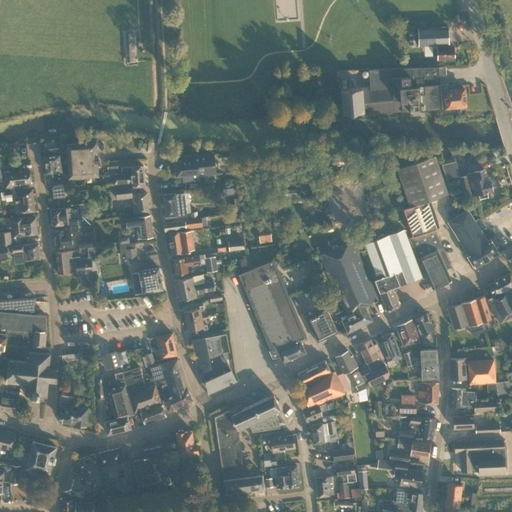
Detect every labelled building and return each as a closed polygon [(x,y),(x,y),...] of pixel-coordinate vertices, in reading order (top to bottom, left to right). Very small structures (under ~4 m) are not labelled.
[(418,29),(418,43),(418,45),(435,45),(437,45),(437,48),(432,48),(433,54),(437,54),(437,59),(454,58),(454,45),(448,45),(448,27),(418,27),(418,29)] [(418,43),(418,29),(409,29),(409,43),(418,43)] [(134,33),(126,33),(127,61),(135,61),(134,33)] [(401,110),(441,107),(440,92),(439,76),(446,76),(445,66),(369,69),(369,85),(362,86),(362,87),(340,88),(341,111),(363,110),(363,113),(401,110)] [(444,91),(440,92),(441,107),(465,106),(464,87),(444,89),(444,91)] [(98,175),(96,141),(66,143),(67,151),(63,151),(64,177),(69,176),(69,177),(98,175)] [(64,196),(63,186),(59,147),(44,149),(45,156),(44,156),(46,173),(52,172),(53,180),(55,198),(64,196)] [(435,154),(396,167),(409,206),(410,207),(402,210),(413,236),(436,226),(436,227),(440,226),(431,199),(448,193),(446,187),(438,162),(435,154)] [(183,181),(199,180),(199,173),(207,172),(207,170),(215,169),(214,157),(206,158),(205,155),(195,156),(195,159),(175,160),(176,175),(182,175),(183,181)] [(460,174),(456,160),(442,165),(447,178),(460,174)] [(117,172),(117,163),(107,163),(108,172),(117,172)] [(144,184),(143,165),(122,167),(122,173),(113,174),(113,183),(132,182),(132,185),(144,184)] [(488,180),(485,169),(468,173),(468,175),(459,177),(464,195),(472,193),(472,194),(477,193),(478,199),(487,196),(485,191),(492,189),(490,179),(488,180)] [(21,171),(21,170),(5,171),(6,189),(14,188),(13,186),(19,186),(19,183),(31,182),(30,171),(21,171)] [(147,192),(132,194),(131,186),(116,187),(117,199),(132,197),(133,213),(149,211),(147,192)] [(35,210),(32,189),(16,191),(19,212),(35,210)] [(12,196),(11,190),(5,191),(0,192),(1,200),(6,199),(5,197),(12,196)] [(175,194),(175,193),(163,194),(165,216),(186,214),(184,193),(175,194)] [(71,219),(70,207),(51,209),(52,224),(67,223),(67,227),(90,225),(90,218),(71,219)] [(474,220),(467,208),(447,221),(455,232),(456,232),(461,240),(460,241),(467,253),(466,253),(475,267),(498,252),(490,239),(487,240),(480,229),(481,229),(480,219),(477,218),(474,220)] [(232,215),(233,223),(240,222),(239,214),(232,215)] [(152,236),(150,215),(122,218),(123,226),(127,225),(127,226),(136,225),(137,238),(152,236)] [(25,218),(24,216),(12,217),(14,235),(37,232),(35,217),(25,218)] [(202,226),(201,217),(185,218),(185,220),(164,222),(165,231),(178,230),(178,227),(185,227),(186,228),(202,226)] [(436,226),(413,236),(413,237),(409,238),(417,258),(419,257),(421,262),(444,253),(434,228),(436,227),(436,226)] [(422,275),(404,228),(364,243),(377,278),(375,279),(386,309),(399,304),(392,287),(399,284),(399,285),(407,282),(406,281),(422,275)] [(65,234),(65,230),(53,231),(55,246),(66,245),(70,244),(69,233),(65,234)] [(194,249),(191,230),(169,233),(172,254),(190,251),(190,249),(194,249)] [(0,243),(12,243),(10,231),(0,231),(0,243)] [(91,238),(91,237),(78,239),(78,248),(92,246),(92,245),(95,245),(94,238),(91,238)] [(244,249),(243,239),(228,241),(229,250),(244,249)] [(377,300),(352,241),(318,256),(337,296),(338,295),(348,316),(341,319),(348,332),(372,320),(365,305),(377,300)] [(11,253),(14,252),(15,261),(40,258),(38,243),(10,246),(11,253)] [(0,257),(9,256),(7,246),(0,246),(0,257)] [(138,262),(136,247),(125,248),(127,263),(138,262)] [(104,248),(96,255),(104,264),(112,256),(104,248)] [(72,257),(71,250),(55,252),(58,273),(77,270),(77,272),(93,270),(91,256),(80,258),(79,256),(72,257)] [(444,253),(421,262),(432,288),(451,280),(446,268),(449,266),(444,253)] [(201,264),(199,254),(173,258),(176,274),(187,272),(186,265),(191,265),(201,264)] [(218,271),(216,255),(204,257),(206,272),(218,271)] [(307,338),(272,257),(236,272),(273,360),(280,357),(282,362),(305,352),(300,341),(307,338)] [(163,289),(159,267),(139,271),(143,293),(163,289)] [(511,275),(510,272),(492,282),(487,284),(494,296),(487,299),(499,321),(511,314),(511,289),(510,291),(509,289),(511,286),(511,275)] [(215,289),(214,282),(213,280),(205,282),(203,274),(192,276),(176,279),(178,290),(181,300),(196,296),(195,292),(195,290),(198,290),(198,292),(215,289)] [(222,299),(221,293),(209,294),(210,301),(222,299)] [(475,298),(482,321),(485,329),(488,328),(485,320),(491,318),(484,296),(475,298)] [(0,326),(1,327),(46,331),(45,314),(34,313),(35,297),(0,299),(0,326)] [(482,321),(475,298),(461,303),(466,318),(468,326),(482,321)] [(342,309),(338,299),(331,303),(335,312),(342,309)] [(466,318),(461,303),(447,307),(453,328),(467,323),(468,326),(466,318)] [(186,320),(201,317),(200,310),(204,309),(203,304),(199,305),(199,308),(184,311),(186,320)] [(338,332),(325,306),(304,316),(317,342),(338,332)] [(434,329),(427,313),(414,319),(418,328),(417,328),(420,335),(423,334),(426,341),(432,338),(429,331),(434,329)] [(201,317),(186,320),(187,330),(202,327),(203,329),(207,328),(206,324),(203,325),(201,317)] [(419,338),(411,319),(396,325),(403,344),(419,338)] [(1,327),(1,332),(7,332),(23,334),(21,343),(32,344),(32,351),(29,350),(27,361),(9,359),(7,381),(24,382),(23,386),(26,387),(25,393),(32,394),(32,396),(39,397),(39,395),(47,395),(48,381),(57,381),(58,367),(49,366),(50,352),(45,352),(46,331),(1,327)] [(401,356),(393,331),(381,335),(387,355),(385,356),(389,367),(397,364),(395,358),(401,356)] [(161,358),(177,354),(172,333),(157,336),(161,358)] [(229,351),(226,333),(192,339),(197,366),(199,365),(211,392),(236,381),(223,352),(229,351)] [(373,345),(370,339),(358,345),(366,361),(374,358),(378,367),(372,370),(377,381),(388,376),(387,373),(389,373),(382,358),(384,358),(379,346),(376,348),(374,344),(373,345)] [(438,377),(436,348),(420,349),(422,378),(438,377)] [(350,356),(347,350),(335,356),(343,372),(357,366),(352,355),(350,356)] [(121,366),(117,351),(101,355),(103,359),(109,357),(112,369),(121,366)] [(414,363),(410,351),(403,353),(407,366),(414,363)] [(83,360),(82,352),(61,354),(61,359),(64,359),(64,362),(83,360)] [(192,399),(177,357),(149,366),(154,381),(160,380),(166,397),(162,399),(168,411),(192,399)] [(468,361),(467,357),(449,358),(450,379),(466,378),(466,377),(469,376),(469,384),(495,382),(493,359),(468,361)] [(300,385),(310,409),(332,398),(344,392),(335,371),(331,372),(325,359),(297,373),(303,384),(300,385)] [(145,387),(140,366),(123,371),(129,393),(138,424),(144,422),(144,423),(166,415),(155,384),(145,387)] [(364,380),(359,369),(349,374),(354,385),(364,380)] [(110,419),(127,415),(133,414),(122,371),(115,373),(116,378),(107,380),(109,387),(105,387),(109,401),(106,402),(110,419)] [(105,397),(104,373),(95,374),(95,378),(95,398),(105,397)] [(438,382),(421,382),(421,402),(437,402),(438,382)] [(20,388),(7,386),(6,390),(5,390),(4,393),(0,392),(0,409),(16,412),(20,388)] [(466,388),(451,387),(450,406),(467,407),(467,404),(474,405),(475,411),(496,410),(495,400),(475,401),(476,391),(466,391),(466,388)] [(75,396),(60,394),(59,404),(65,405),(63,421),(85,424),(88,407),(73,404),(75,396)] [(273,394),(231,414),(238,429),(249,423),(253,430),(279,427),(278,419),(275,412),(280,409),(273,394)] [(332,398),(310,409),(303,412),(307,421),(322,414),(321,410),(335,406),(332,398)] [(416,402),(399,401),(399,412),(416,412),(416,402)] [(238,429),(231,414),(229,410),(215,416),(225,492),(264,487),(262,473),(244,476),(238,429)] [(130,427),(127,415),(110,419),(104,421),(108,433),(130,427)] [(473,427),(473,415),(453,416),(453,428),(473,427)] [(424,418),(410,416),(409,422),(408,421),(408,423),(400,422),(398,437),(412,439),(413,429),(419,430),(419,435),(432,437),(434,418),(424,417),(424,418)] [(336,432),(334,420),(326,421),(326,422),(322,423),(322,422),(310,424),(313,443),(325,442),(325,441),(330,440),(329,433),(336,432)] [(499,431),(499,424),(475,425),(476,432),(499,431)] [(4,429),(0,445),(0,448),(7,451),(6,456),(12,458),(14,451),(11,451),(15,432),(4,429)] [(185,431),(183,429),(179,430),(177,432),(176,432),(180,465),(187,464),(186,456),(192,456),(192,453),(198,452),(196,443),(194,443),(192,430),(185,431)] [(286,435),(285,430),(260,434),(261,438),(271,437),(273,451),(284,450),(284,448),(295,447),(293,434),(286,435)] [(431,443),(398,438),(397,445),(411,447),(410,454),(429,457),(431,443)] [(504,452),(503,438),(454,441),(455,452),(460,451),(461,471),(478,470),(479,474),(505,473),(504,452)] [(56,446),(33,440),(26,468),(50,473),(56,446)] [(165,459),(161,445),(142,449),(144,458),(132,460),(138,485),(157,481),(152,462),(165,459)] [(97,452),(95,453),(98,464),(99,475),(102,474),(102,472),(124,466),(119,447),(97,452)] [(353,457),(352,447),(332,449),(333,460),(353,457)] [(270,456),(269,452),(263,453),(264,466),(276,464),(276,456),(270,456)] [(410,454),(390,452),(386,452),(385,457),(389,457),(389,458),(409,461),(410,454)] [(87,480),(90,479),(99,475),(98,464),(95,453),(78,459),(82,472),(85,473),(86,476),(87,480)] [(407,462),(378,459),(377,468),(401,471),(400,483),(420,486),(422,471),(406,469),(407,462)] [(16,462),(12,461),(12,464),(10,482),(18,483),(20,465),(16,464),(16,462)] [(356,480),(354,464),(336,466),(337,475),(347,474),(348,481),(356,480)] [(275,467),(276,474),(278,487),(298,485),(296,465),(275,467)] [(87,487),(90,479),(87,480),(86,476),(70,470),(63,489),(82,495),(85,486),(87,487)] [(333,494),(331,475),(316,477),(318,496),(333,494)] [(206,490),(205,482),(196,483),(196,491),(206,490)] [(447,482),(446,494),(460,496),(461,484),(447,482)] [(133,496),(132,484),(117,487),(119,498),(133,496)] [(349,493),(348,485),(339,486),(340,495),(349,493)] [(398,486),(396,502),(399,502),(398,508),(401,508),(405,509),(410,510),(410,509),(421,510),(423,492),(412,491),(412,489),(413,488),(398,486)] [(460,496),(446,494),(444,506),(458,508),(459,501),(463,502),(463,497),(460,496)] [(72,511),(73,507),(75,507),(75,503),(73,503),(73,500),(61,500),(60,511),(72,511)] [(75,503),(75,507),(76,507),(76,511),(92,511),(93,502),(77,502),(77,503),(75,503)] [(396,511),(397,504),(383,502),(381,511),(396,511)]
